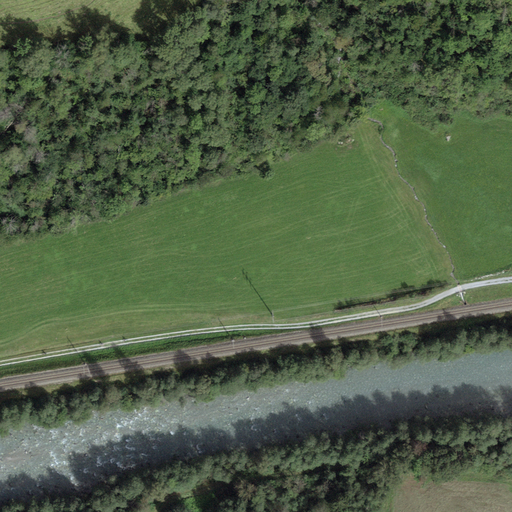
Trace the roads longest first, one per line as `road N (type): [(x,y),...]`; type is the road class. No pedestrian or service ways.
road 1 (track): [(0,364),(200,330),(302,327),(418,307),(511,279)]
road 2 (track): [(156,511),(174,495),(284,473),(380,461),(413,471)]
